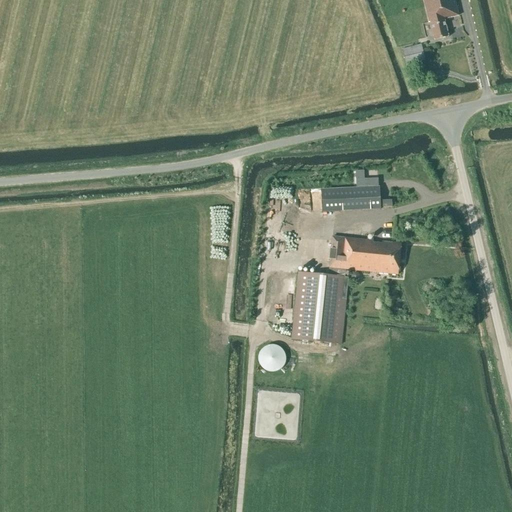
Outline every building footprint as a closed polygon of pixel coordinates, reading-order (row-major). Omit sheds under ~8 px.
[(444,19),(459,16),(454,0),(423,0),(429,23),(431,23),(435,41),(448,37),(444,19)] [(422,46),(403,50),(406,65),(426,61),(422,46)] [(356,179),(357,187),(365,187),(365,179),(356,179)] [(324,212),(380,210),(379,188),(323,190),(324,212)] [(382,244),(374,243),(374,241),(332,237),(329,276),(298,272),(291,340),(342,345),(349,278),(341,277),(342,269),(398,275),(401,244),(382,242),(382,244)] [(271,374),(275,373),(279,372),(283,369),(285,365),(286,361),(286,357),(284,353),(282,349),(278,347),(274,346),(269,346),(265,347),(262,350),(259,354),(258,358),(259,363),(260,367),(263,370),(267,372),(271,374)]
